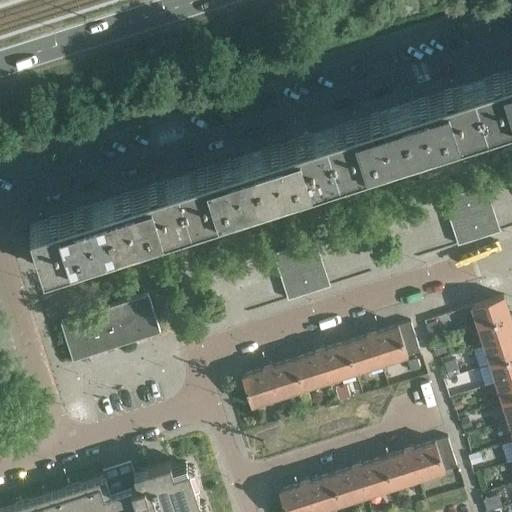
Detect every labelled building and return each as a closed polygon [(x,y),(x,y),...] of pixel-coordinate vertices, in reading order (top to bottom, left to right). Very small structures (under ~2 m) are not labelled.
[(511,68),(473,81),(487,124),(511,116),(511,68)] [(487,124),(473,81),(399,105),(413,148),(440,139),(442,145),(461,139),(459,133),(487,124)] [(413,148),(399,105),(325,129),(339,172),(367,163),(369,168),(387,162),(385,157),(413,148)] [(339,172),(325,129),(251,152),(265,195),(293,187),(294,192),(313,186),(311,181),(339,172)] [(265,195),(251,152),(177,176),(191,219),(219,210),(221,216),(239,210),(238,204),(265,195)] [(191,219),(177,176),(103,200),(117,243),(145,234),(147,240),(165,234),(163,228),(191,219)] [(489,196),(486,184),(464,191),(468,203),(489,196)] [(468,203),(464,191),(443,198),(447,209),(468,203)] [(493,207),(489,196),(468,203),(472,214),(493,207)] [(117,243),(103,200),(29,223),(43,267),(71,258),(73,263),(92,257),(90,252),(117,243)] [(472,214),(468,203),(447,209),(451,221),(472,214)] [(497,218),(493,207),(472,214),(475,225),(497,218)] [(475,225),(472,214),(451,221),(454,232),(475,225)] [(500,230),(497,218),(475,225),(479,237),(500,230)] [(479,237),(475,225),(454,232),(458,243),(479,237)] [(320,250),(316,239),(295,245),(298,257),(320,250)] [(298,257),(295,245),(273,252),(277,264),(298,257)] [(323,261),(320,250),(298,257),(302,268),(323,261)] [(302,268),(298,257),(277,264),(281,275),(302,268)] [(327,273),(323,261),(302,268),(305,279),(327,273)] [(305,279),(302,268),(281,275),(284,286),(305,279)] [(331,284),(327,273),(305,279),(309,291),(331,284)] [(309,291),(305,279),(284,286),(288,298),(309,291)] [(160,331),(148,293),(61,321),(73,359),(160,331)] [(510,313),(504,294),(471,304),(478,324),(510,313)] [(511,333),(511,319),(510,313),(478,324),(484,343),(511,333)] [(420,348),(411,321),(411,320),(411,319),(398,323),(408,353),(420,349),(420,348)] [(408,353),(398,323),(377,330),(376,328),(366,331),(367,334),(346,340),(355,370),(372,365),(370,360),(389,354),(391,358),(408,353)] [(511,354),(511,333),(484,343),(490,362),(511,354)] [(355,370),(346,340),(325,347),(324,345),(314,348),(315,350),(293,357),(303,387),(320,381),(319,377),(338,370),(339,375),(355,370)] [(511,375),(511,354),(490,362),(496,381),(511,375)] [(303,387),(293,357),(273,364),(272,361),(262,364),(263,367),(242,374),(251,403),(268,398),(266,393),(276,390),(286,387),(287,392),(303,387)] [(511,396),(511,375),(496,381),(502,400),(511,396)] [(511,417),(511,396),(502,400),(508,419),(511,417)] [(457,463),(448,436),(448,435),(435,439),(445,468),(457,464),(457,463)] [(445,468),(435,439),(414,446),(413,443),(403,446),(404,449),(383,456),(392,485),(409,480),(407,475),(426,469),(428,474),(445,468)] [(392,485),(383,456),(362,462),(361,460),(351,463),(352,465),(330,472),(340,502),(357,496),(356,492),(375,486),(376,490),(392,485)] [(209,511),(206,501),(201,502),(194,482),(199,480),(194,465),(193,466),(187,463),(187,461),(172,466),(170,460),(134,471),(137,483),(125,487),(120,473),(106,478),(105,474),(0,508),(0,511),(209,511)] [(340,502),(330,472),(310,479),(309,476),(299,479),(300,482),(279,489),(286,511),(304,511),(303,508),(323,502),(324,507),(340,502)]
